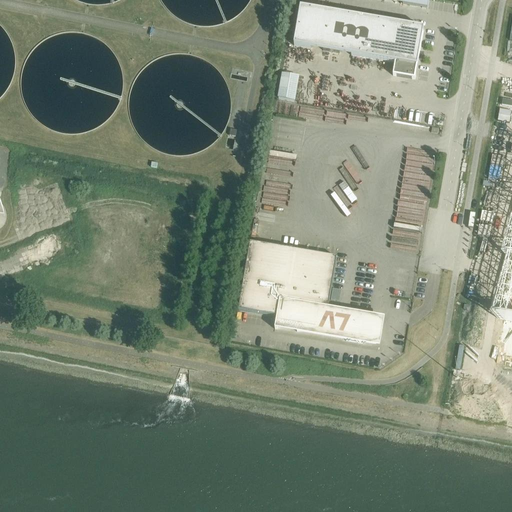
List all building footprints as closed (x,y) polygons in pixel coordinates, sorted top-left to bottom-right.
[(428,10),(429,0),(427,0),(403,0),(403,5),(428,10)] [(301,9),(294,47),(395,64),(393,77),(415,81),(424,30),(301,9)] [(296,102),(301,77),(283,73),(278,99),(296,102)] [(337,259),(250,244),(239,311),(278,318),(276,327),(370,343),(374,321),(328,313),(337,259)] [(507,316),(500,341),(501,341),(502,340),(503,338),(508,339),(507,347),(507,348),(507,349),(508,350),(510,351),(508,363),(511,363),(511,253),(511,257),(511,256),(511,275),(501,315),(502,315),(507,316)] [(332,301),(341,302),(342,290),(334,289),(332,301)]
